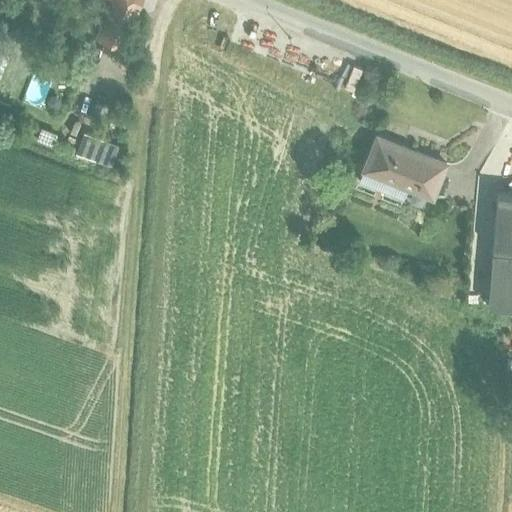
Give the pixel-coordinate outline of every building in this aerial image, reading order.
[(138,8),(124,2),(122,7),(111,3),(98,33),(124,44),(138,8)] [(350,83),(359,86),(367,62),(358,59),(350,83)] [(41,129),(37,138),(53,145),(57,136),(41,129)] [(91,132),(84,157),(99,161),(107,136),(91,132)] [(377,132),(359,178),(404,196),(408,187),(431,196),(446,160),(397,140),(377,132)] [(492,248),(488,305),(511,306),(511,193),(497,192),(492,248)]
